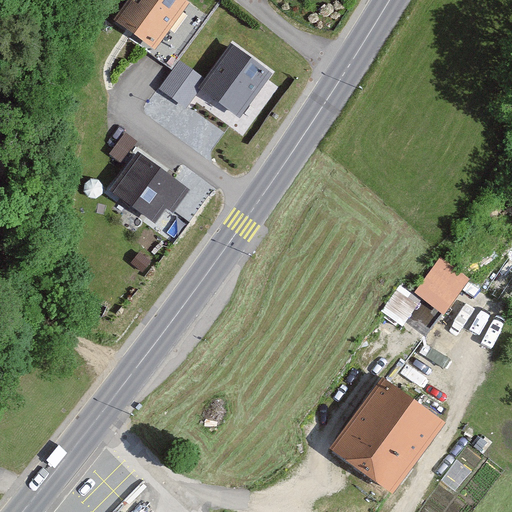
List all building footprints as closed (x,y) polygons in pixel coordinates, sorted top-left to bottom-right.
[(164,52),(198,6),(190,0),(134,0),(120,20),(164,52)] [(285,70),(242,38),(207,85),(250,117),(285,70)] [(193,186),(154,155),(124,193),(163,224),(193,186)] [(385,305),(431,334),(471,271),(440,252),(412,296),(396,286),(385,305)] [(450,418),(387,375),(334,445),(396,491),(450,418)]
